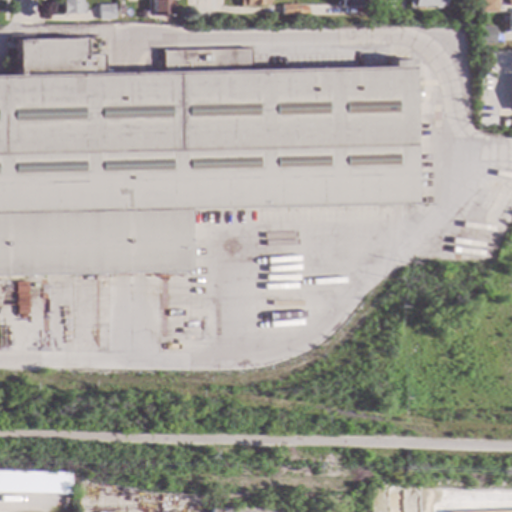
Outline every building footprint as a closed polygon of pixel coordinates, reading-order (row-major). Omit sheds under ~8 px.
[(80,0),(80,3),(83,3),(83,14),(62,14),(61,0),(80,0)] [(171,0),(171,16),(151,15),(151,0),(171,0)] [(359,0),(339,0),(339,8),(359,8),(359,0)] [(406,0),(407,9),(444,8),(443,0),(406,0)] [(495,0),(496,12),(479,12),(478,0),(495,0)] [(112,20),(97,21),(97,5),(112,4),(112,20)] [(295,15),(280,16),(280,10),(280,5),(294,5),(295,8),(295,15)] [(295,8),(306,7),(306,11),(306,15),(295,15),(295,8)] [(478,46),(493,45),(492,27),(478,28),(478,46)] [(81,55),(98,54),(98,76),(160,75),(160,49),(245,47),(245,73),(386,69),(386,63),(406,62),(409,207),(182,212),(184,274),(0,278),(0,78),(15,78),(14,40),(81,39),(81,55)] [(65,495),(0,493),(0,471),(66,473),(65,495)]
